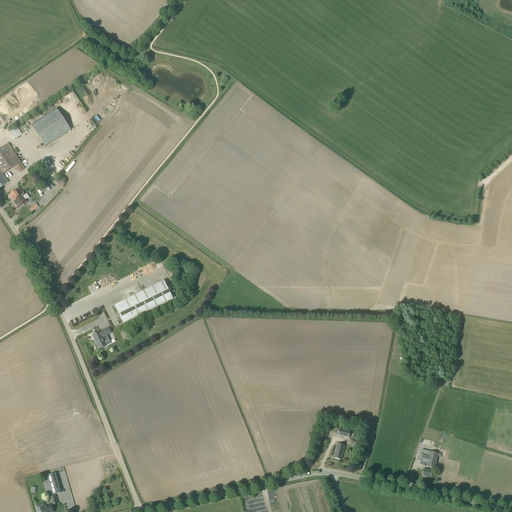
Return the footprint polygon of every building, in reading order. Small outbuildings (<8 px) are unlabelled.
[(33,124),(47,146),(73,130),(58,107),(36,121),(36,122),(33,124)] [(15,139),(21,135),(22,134),(17,127),(10,132),(15,139)] [(25,169),(21,163),(8,144),(0,149),(0,188),(9,182),(4,174),(15,166),(19,172),(25,169)] [(11,201),(24,193),(23,192),(22,192),(20,188),(18,189),(8,196),(11,201)] [(24,193),(11,201),(17,209),(27,203),(25,201),(28,199),(25,195),(24,193)] [(123,324),(173,299),(164,281),(114,305),(123,324)] [(106,336),(111,333),(108,327),(100,332),(92,336),(99,349),(106,345),(102,337),(106,336)] [(126,337),(132,334),(130,329),(123,332),(126,337)] [(267,429),(269,418),(262,417),(261,422),(259,422),(258,427),(267,429)] [(50,425),(15,433),(22,461),(101,442),(98,432),(94,433),(92,427),(61,434),(60,431),(54,432),(55,436),(53,437),(50,425)] [(349,438),(350,432),(339,429),(337,435),(349,438)] [(326,439),(328,432),(322,430),(320,437),(326,439)] [(343,452),(345,446),(337,444),(335,449),(336,449),(334,458),(341,460),(343,452)] [(277,451),(271,449),(269,456),(275,458),(277,451)] [(431,468),(435,468),(439,454),(429,452),(428,456),(419,454),(418,462),(427,464),(426,466),(428,467),(427,470),(423,469),(421,477),(431,479),(432,472),(431,471),(431,468)] [(69,469),(78,511),(79,511),(89,510),(85,495),(87,494),(87,491),(85,492),(85,490),(99,487),(94,464),(69,469)] [(48,497),(61,493),(55,473),(42,477),(48,497)]
